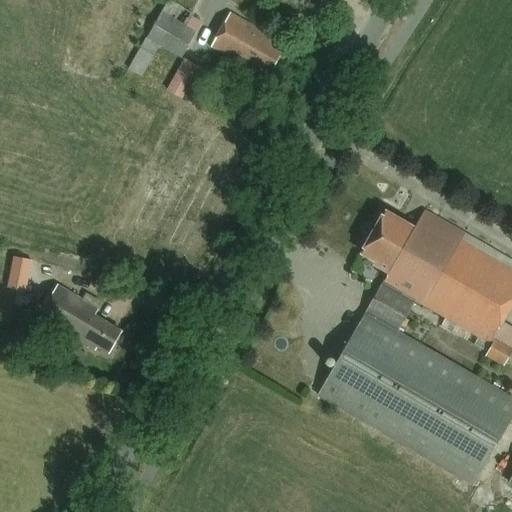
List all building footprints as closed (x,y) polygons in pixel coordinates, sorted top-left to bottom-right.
[(193,17),(167,3),(160,15),(127,73),(140,80),(157,48),(180,61),(201,25),(191,19),(193,17)] [(271,75),(281,56),(276,53),(278,50),(264,42),(266,37),(230,16),(210,51),(261,80),(265,73),(271,75)] [(199,70),(184,61),(166,93),(182,102),(199,70)] [(511,265),(423,215),(413,233),(384,216),(361,256),(376,265),(374,267),(389,277),(318,399),(476,491),(511,429),(511,399),(399,333),(416,304),(493,349),(487,360),(504,369),(511,355),(511,351),(492,340),(511,305),(511,265)] [(108,357),(121,333),(95,318),(99,312),(56,288),(38,321),(80,345),(82,344),(94,351),(97,350),(108,357)] [(70,366),(67,360),(61,360),(57,363),(55,367),(56,371),(59,374),(64,375),(70,371),(70,366)]
